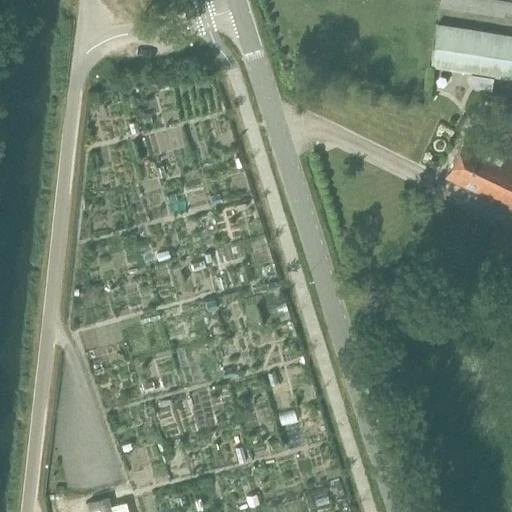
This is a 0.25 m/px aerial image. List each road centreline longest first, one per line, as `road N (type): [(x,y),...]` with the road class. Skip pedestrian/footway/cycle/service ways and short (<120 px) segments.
road 1 (residential): [(28,511),(82,33)]
road 2 (tertiary): [(256,59),(400,511)]
road 3 (unknown): [(276,122),(327,129),(511,209)]
road 4 (unclassified): [(239,8),(180,26),(82,33)]
